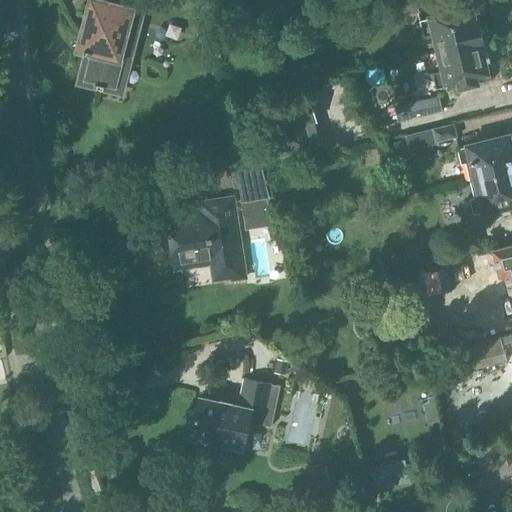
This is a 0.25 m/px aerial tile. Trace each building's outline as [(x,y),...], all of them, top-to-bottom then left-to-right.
[(97,0),(91,0),(80,46),(84,48),(83,50),(88,51),(81,80),(95,84),(94,85),(104,88),(104,86),(118,90),(126,58),(130,59),(143,6),(119,0),(102,0),(101,0),(99,0),(97,0)] [(246,0),(220,0),(231,40),(255,34),(246,0)] [(419,12),(415,0),(400,0),(365,9),(366,10),(351,14),(355,28),(419,12)] [(438,50),(483,39),(487,38),(488,34),(486,25),(483,23),(480,24),(479,20),(475,21),(471,5),(459,8),(458,4),(441,8),(442,12),(429,16),(429,17),(419,19),(423,34),(433,32),(438,50)] [(483,39),(438,50),(442,69),(432,72),(435,87),(445,85),(445,86),(458,83),(459,87),(477,82),(476,78),(488,76),(484,59),(488,58),(483,39)] [(254,47),(241,50),(245,66),(258,63),(254,47)] [(282,61),(270,64),(275,85),(287,82),(282,61)] [(261,73),(259,65),(239,70),(245,94),(273,87),(269,71),(261,73)] [(252,109),(260,107),(258,98),(249,100),(252,109)] [(437,98),(405,104),(394,107),(397,120),(440,111),(437,98)] [(308,100),(266,110),(278,156),(320,145),(308,100)] [(403,136),(407,151),(438,143),(437,141),(456,138),(453,124),(403,136)] [(475,178),(511,168),(511,149),(508,135),(467,145),(467,146),(456,148),(460,164),(470,161),(475,178)] [(400,141),(388,144),(391,158),(404,155),(400,141)] [(511,168),(475,178),(479,195),(468,197),(472,212),(464,214),(468,228),(454,231),(459,252),(479,247),(475,228),(487,224),(484,212),(511,204),(511,168)] [(143,172),(125,179),(131,193),(148,186),(143,172)] [(239,186),(244,221),(261,219),(273,217),(265,182),(239,186)] [(231,279),(245,277),(236,222),(231,223),(227,197),(200,200),(202,210),(166,215),(174,268),(194,265),(193,262),(209,260),(219,267),(221,278),(231,276),(231,279)] [(511,243),(493,249),(499,274),(495,275),(499,292),(509,290),(511,299),(511,243)] [(451,271),(453,279),(465,276),(463,268),(451,271)] [(453,279),(455,287),(467,284),(465,276),(453,279)] [(467,284),(455,287),(457,295),(469,292),(467,284)] [(458,299),(460,307),(472,304),(470,296),(458,299)] [(460,307),(462,315),(474,312),(472,304),(460,307)] [(474,312),(462,315),(464,323),(476,320),(474,312)] [(511,333),(468,344),(474,368),(506,360),(502,344),(511,341),(511,333)] [(288,360),(277,358),(274,373),(285,375),(288,360)] [(389,390),(400,387),(396,372),(384,375),(389,390)] [(260,424),(269,384),(243,378),(237,405),(198,397),(189,437),(241,449),(247,422),(260,424)] [(428,401),(433,421),(440,420),(434,395),(427,397),(428,401)] [(374,490),(402,483),(399,473),(406,472),(402,459),(368,467),(374,490)] [(362,474),(350,477),(356,498),(368,495),(362,474)] [(344,480),(328,483),(330,495),(346,491),(344,480)]
